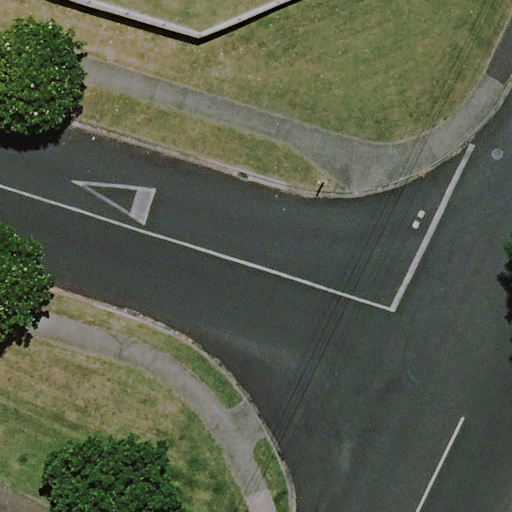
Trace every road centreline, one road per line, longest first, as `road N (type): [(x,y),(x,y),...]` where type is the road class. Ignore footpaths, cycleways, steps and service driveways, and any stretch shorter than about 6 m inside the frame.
road 1 (residential): [(497,350),(396,308),(0,180)]
road 2 (residential): [(497,350),(419,511)]
